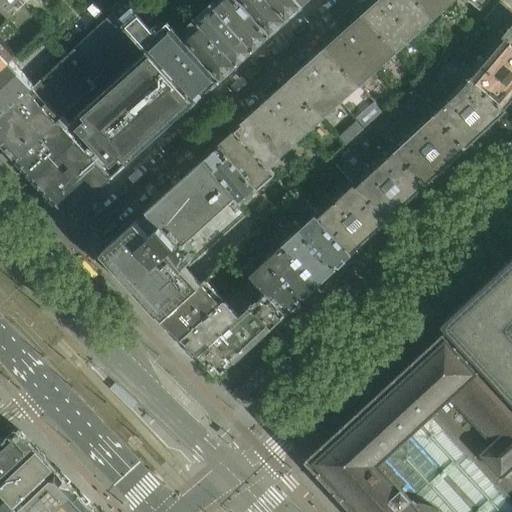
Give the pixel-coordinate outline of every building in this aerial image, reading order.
[(0,0),(0,9),(2,11),(9,19),(13,15),(9,10),(19,0),(0,0)] [(221,80),(186,40),(174,26),(167,32),(137,0),(128,0),(115,12),(141,41),(140,42),(148,51),(195,103),(221,80)] [(270,36),(238,0),(226,0),(217,9),(254,50),(270,36)] [(286,21),(267,0),(238,0),(270,36),(286,21)] [(304,6),(298,0),(267,0),(286,21),(304,6)] [(382,0),(381,0),(364,16),(393,48),(405,38),(407,41),(414,35),(382,0)] [(419,0),(382,0),(414,35),(423,28),(419,24),(431,14),(419,0)] [(419,0),(431,14),(442,4),(445,8),(453,0),(419,0)] [(499,1),(497,0),(468,0),(487,16),(499,1)] [(499,1),(487,16),(483,20),(493,29),(509,10),(499,1)] [(254,50),(217,9),(201,23),(238,65),(254,50)] [(504,37),(511,27),(511,12),(509,10),(493,29),(503,37),(504,37)] [(141,41),(115,12),(98,28),(76,48),(35,87),(0,119),(0,140),(7,148),(7,152),(10,156),(14,155),(18,159),(65,115),(93,89),(91,86),(102,76),(124,57),(140,42),(141,41)] [(364,16),(345,33),(378,69),(386,62),(383,58),(393,48),(364,16)] [(201,23),(197,19),(190,25),(196,32),(186,40),(221,80),(238,65),(201,23)] [(345,33),(327,49),(356,82),(368,71),(371,75),(378,69),(345,33)] [(511,44),(504,37),(503,37),(489,53),(505,66),(502,70),(511,78),(511,44)] [(0,72),(11,62),(12,61),(0,48),(0,72)] [(327,49),(309,66),(341,102),(348,95),(345,91),(356,82),(327,49)] [(112,177),(195,103),(148,51),(72,120),(73,121),(72,122),(74,125),(69,129),(77,139),(88,151),(93,146),(99,154),(106,161),(101,166),(112,178),(113,177),(112,177)] [(505,66),(489,53),(469,77),(494,99),(505,110),(506,109),(505,109),(511,101),(511,78),(502,70),(505,66)] [(0,72),(0,119),(35,87),(12,61),(11,62),(0,72)] [(448,65),(434,79),(445,90),(459,76),(448,65)] [(309,66),(290,82),(319,115),(331,104),(334,108),(341,102),(309,66)] [(494,99),(469,77),(458,90),(449,98),(462,112),(466,109),(486,130),(507,110),(506,109),(505,110),(494,99)] [(290,82),(271,99),(304,135),(312,128),(308,124),(319,115),(290,82)] [(462,112),(449,98),(434,113),(466,148),(486,130),(466,109),(462,112)] [(271,99),(253,116),(282,148),(294,138),(297,142),(304,135),(271,99)] [(446,166),(427,145),(431,142),(418,127),(399,107),(375,129),(394,149),(426,184),(446,166)] [(466,148),(434,113),(418,127),(431,142),(427,145),(446,166),(466,148)] [(35,179),(77,139),(69,129),(74,125),(72,122),(65,115),(18,159),(23,166),(21,168),(27,175),(30,173),(35,179)] [(253,116),(236,131),(268,167),(275,161),(272,157),(282,148),(253,116)] [(236,131),(219,146),(256,186),(262,181),(265,184),(275,175),(268,167),(236,131)] [(52,197),(99,154),(93,146),(88,151),(77,139),(35,179),(40,184),(38,186),(44,193),(47,191),(52,197)] [(219,146),(202,161),(236,199),(238,202),(246,195),(249,198),(258,189),(256,186),(219,146)] [(426,184),(394,149),(371,171),(383,185),(387,182),(407,203),(426,184)] [(407,203),(387,182),(383,185),(371,171),(369,172),(351,150),(306,188),(313,196),(342,172),(354,186),(386,222),(407,203)] [(74,212),(112,178),(101,166),(106,161),(99,154),(52,197),(66,212),(65,215),(73,215),(74,212)] [(202,161),(153,206),(182,240),(171,249),(174,254),(236,199),(202,161)] [(386,222),(354,186),(330,208),(323,201),(315,208),(322,216),(319,218),(351,255),(386,222)] [(146,213),(130,227),(125,232),(124,230),(109,244),(110,245),(104,250),(117,265),(116,267),(117,268),(158,314),(160,312),(165,317),(201,285),(174,254),(171,249),(182,240),(153,206),(146,212),(146,213)] [(351,255),(319,218),(316,215),(315,216),(314,215),(299,229),(335,269),(351,255)] [(335,269),(299,229),(282,244),(319,284),(335,269)] [(319,284),(282,244),(276,250),(273,245),(262,255),(302,299),(319,284)] [(302,299),(262,255),(261,254),(244,269),(249,275),(258,284),(286,314),(302,299)] [(511,258),(443,322),(448,328),(447,328),(511,398),(511,258)] [(201,285),(165,317),(183,337),(223,301),(205,281),(201,285)] [(286,314),(258,284),(241,300),(269,330),(286,314)] [(223,372),(269,330),(241,300),(239,298),(229,307),(237,318),(239,319),(199,354),(215,372),(216,373),(222,373),(223,372)] [(199,354),(239,319),(237,318),(229,307),(223,301),(183,337),(199,354)] [(511,511),(511,398),(447,328),(306,459),(355,511),(511,511)] [(0,484),(37,448),(22,432),(13,432),(0,443),(0,484)] [(18,506),(56,468),(37,448),(0,484),(0,486),(9,497),(1,505),(7,511),(8,511),(16,505),(18,506)] [(54,511),(77,490),(56,468),(18,506),(23,511),(54,511)] [(93,511),(96,510),(77,490),(54,511),(93,511)]
